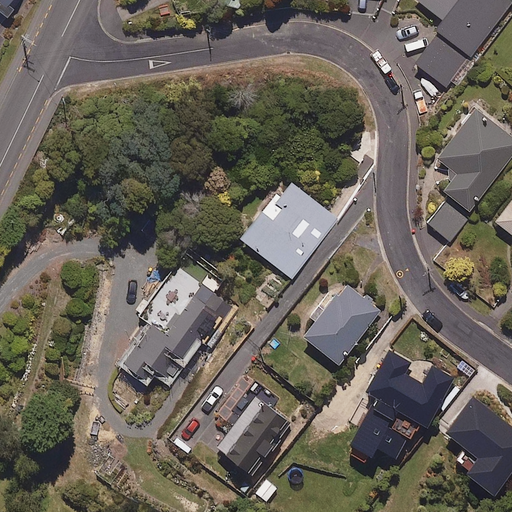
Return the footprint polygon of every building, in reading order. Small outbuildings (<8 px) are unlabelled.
[(0,0),(0,10),(7,16),(20,0),(0,0)] [(511,0),(411,0),(437,20),(431,28),(437,33),(415,62),(445,85),(511,0)] [(511,150),(511,140),(471,108),(431,159),(450,173),(439,187),(466,209),(511,150)] [(340,219),(290,180),(277,197),(243,239),(293,278),(340,219)] [(511,192),(491,220),(511,236),(511,192)] [(462,227),(441,209),(427,225),(448,242),(462,227)] [(233,308),(175,266),(140,316),(153,325),(146,335),(138,329),(130,341),(137,346),(125,362),(148,379),(156,368),(171,379),(204,333),(211,338),(233,308)] [(326,299),(312,317),(318,322),(306,338),(341,364),(382,310),(348,284),(333,304),(326,299)] [(412,359),(393,348),(369,393),(384,401),(380,409),(396,418),(392,426),(415,439),(424,422),(432,426),(458,378),(435,365),(425,384),(405,373),(412,359)] [(370,374),(357,363),(339,386),(352,396),(370,374)] [(292,422),(258,396),(219,447),(253,474),(292,422)] [(511,474),(511,425),(474,397),(447,432),(480,457),(468,473),(497,495),(511,474)]
